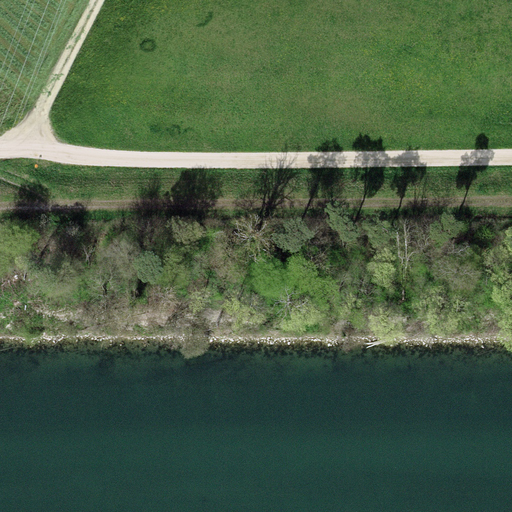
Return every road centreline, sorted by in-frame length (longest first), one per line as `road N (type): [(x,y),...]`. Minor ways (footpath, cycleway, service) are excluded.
road 1 (track): [(0,210),(511,204)]
road 2 (track): [(0,156),(511,154)]
road 3 (track): [(20,155),(99,0)]
